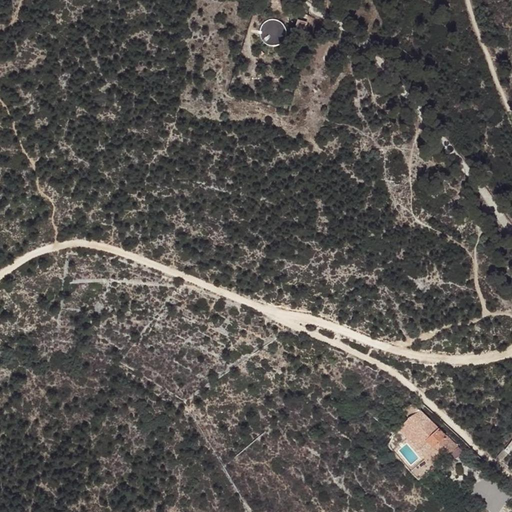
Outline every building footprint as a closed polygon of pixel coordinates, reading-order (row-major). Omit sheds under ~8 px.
[(492,2),(502,32),(511,28),(511,24),(506,12),(501,13),(496,0),(492,2)] [(264,44),(266,46),(268,48),(270,49),(273,49),(275,49),(278,49),(280,48),(282,46),(284,45),(286,42),(287,40),(287,38),(287,35),(287,33),(286,30),(285,28),(283,26),(281,25),(279,24),(277,23),(274,23),(272,23),(269,24),(267,25),(265,26),(263,28),(262,30),(261,33),(261,35),(261,38),(261,40),(263,42),(264,44)] [(396,412),(415,404),(402,391),(391,399),(396,412)] [(417,411),(408,419),(420,433),(428,424),(417,411)] [(415,446),(422,438),(420,433),(408,419),(397,429),(415,446)] [(420,433),(422,438),(427,444),(437,435),(428,424),(420,433)]
